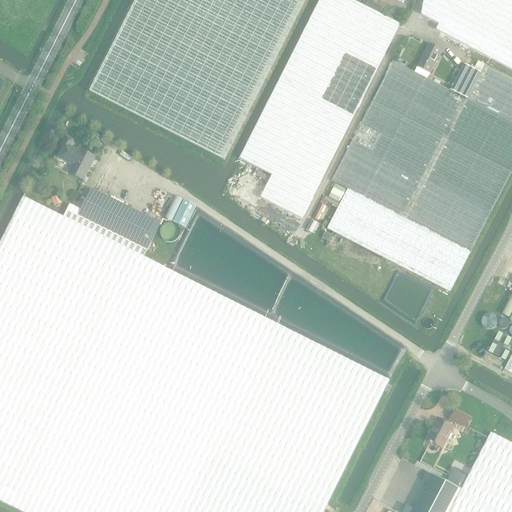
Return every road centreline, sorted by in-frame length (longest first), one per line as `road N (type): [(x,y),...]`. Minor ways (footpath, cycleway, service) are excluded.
road 1 (tertiary): [(0,150),(75,0)]
road 2 (unclassified): [(357,511),(437,367)]
road 3 (unclassified): [(437,367),(511,220)]
